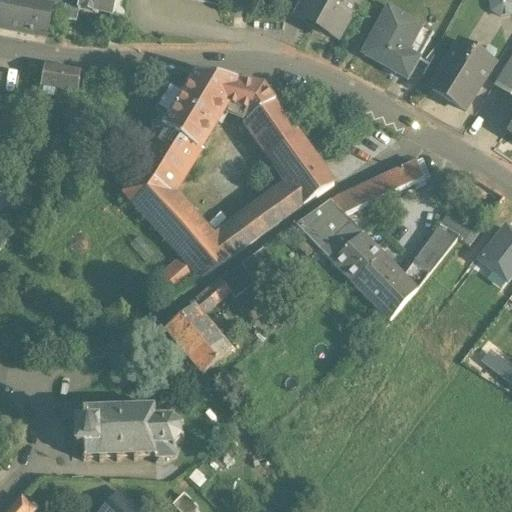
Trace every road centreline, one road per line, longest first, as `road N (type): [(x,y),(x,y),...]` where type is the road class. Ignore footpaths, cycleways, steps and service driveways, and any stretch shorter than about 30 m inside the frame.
road 1 (residential): [(511,184),(354,91),(269,60),(77,59),(0,46)]
road 2 (residential): [(0,503),(42,453),(46,373)]
